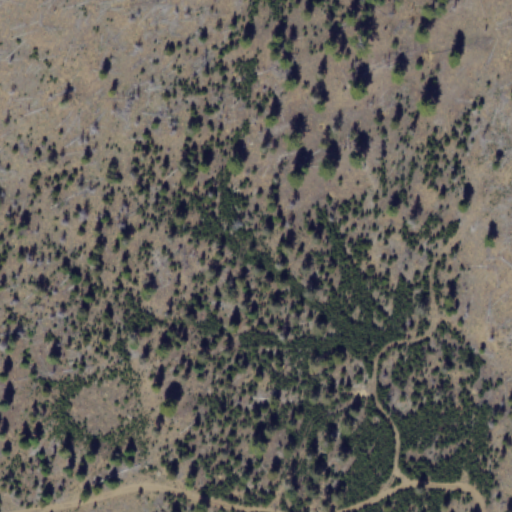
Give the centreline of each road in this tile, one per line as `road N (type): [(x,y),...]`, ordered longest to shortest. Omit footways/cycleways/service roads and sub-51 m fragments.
road 1 (track): [(245,511),(125,485),(22,511)]
road 2 (track): [(479,511),(465,489),(438,481),(413,481),(324,511)]
